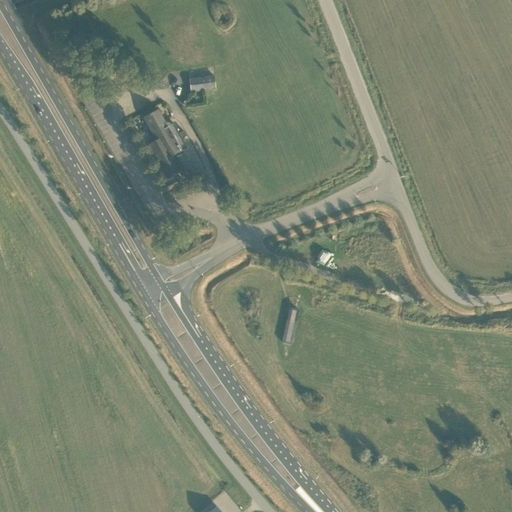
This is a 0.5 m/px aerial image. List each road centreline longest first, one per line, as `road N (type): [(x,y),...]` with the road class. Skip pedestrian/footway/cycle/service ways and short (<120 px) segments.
road 1 (unclassified): [(270,511),(175,390),(0,110)]
road 2 (trunk): [(161,285),(0,4)]
road 3 (trunk): [(0,42),(145,295)]
road 4 (trunk): [(145,295),(209,394),(309,511)]
road 5 (tertiary): [(393,181),(196,265)]
road 6 (trunk): [(329,511),(207,356)]
road 7 (tertiary): [(393,181),(324,0)]
road 8 (unclassified): [(511,298),(472,301),(439,282),(393,181)]
